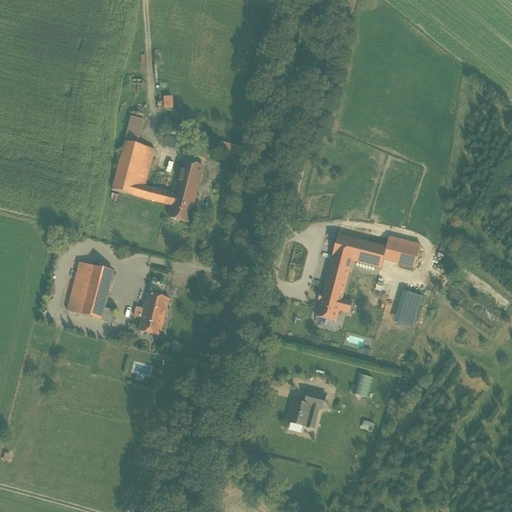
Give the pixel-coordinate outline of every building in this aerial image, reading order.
[(131,118),(125,142),(137,146),(144,121),(131,118)] [(176,140),(166,137),(164,147),(174,150),(176,140)] [(112,191),(141,199),(144,188),(154,150),(137,146),(125,142),(112,191)] [(219,151),(242,157),(244,150),(221,144),(219,151)] [(203,168),(183,162),(174,196),(173,202),(192,207),(203,168)] [(174,196),(144,188),(141,199),(171,207),(173,202),(174,196)] [(192,207),(173,202),(171,207),(168,218),(188,224),(192,207)] [(385,249),(338,236),(334,251),(332,257),(351,262),(381,270),(383,261),(386,249),(385,249)] [(420,246),(388,237),(385,249),(386,249),(383,261),(413,269),(420,246)] [(332,257),(330,264),(325,281),(333,283),(329,299),(340,302),(341,301),(343,301),(343,299),(341,299),(351,262),(332,257)] [(114,273),(80,264),(67,312),(100,321),(104,310),(114,273)] [(333,283),(325,281),(316,317),(335,322),(338,311),(340,302),(329,299),(333,283)] [(149,295),(160,298),(164,286),(153,283),(149,295)] [(422,297),(403,292),(394,323),(412,328),(422,297)] [(160,298),(149,295),(146,309),(144,315),(163,320),(169,300),(160,298)] [(343,301),(341,301),(340,302),(338,311),(348,314),(351,303),(343,301)] [(143,309),(137,307),(134,317),(142,319),(144,315),(146,309),(144,308),(143,309)] [(114,313),(104,310),(100,321),(111,324),(114,313)] [(163,320),(144,315),(139,331),(159,336),(163,320)] [(182,347),(175,342),(170,349),(177,354),(182,347)] [(372,380),(358,376),(353,394),(368,398),(372,380)] [(326,396),(308,392),(304,406),(311,408),(319,410),(322,411),(326,396)] [(304,406),(292,403),(287,423),(306,428),(311,408),(304,406)] [(313,430),(319,410),(311,408),(306,428),(313,430)]
